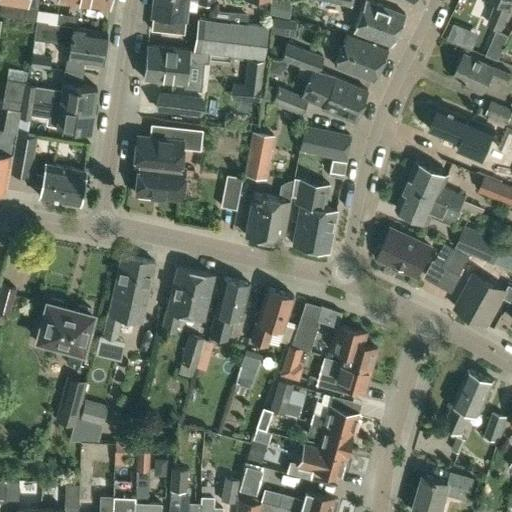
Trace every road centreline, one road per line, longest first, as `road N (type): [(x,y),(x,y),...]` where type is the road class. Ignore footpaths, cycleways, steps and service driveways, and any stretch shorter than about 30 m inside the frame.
road 1 (residential): [(342,279),(380,116),(435,0)]
road 2 (residential): [(342,279),(99,225)]
road 3 (residential): [(99,225),(126,0)]
road 4 (residential): [(381,511),(411,374),(430,327)]
